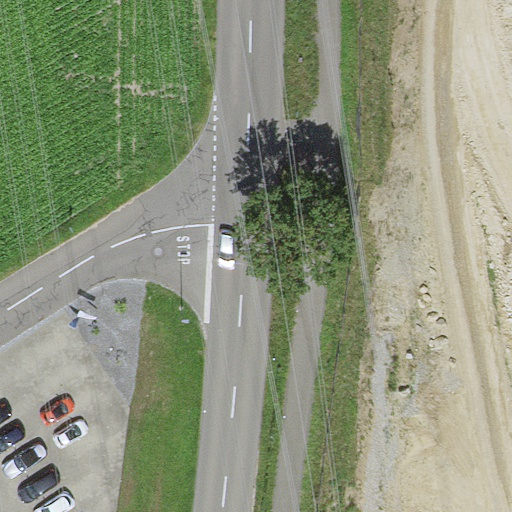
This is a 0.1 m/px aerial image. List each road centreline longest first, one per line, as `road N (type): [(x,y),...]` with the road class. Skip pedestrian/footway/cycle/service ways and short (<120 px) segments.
road 1 (tertiary): [(220,511),(244,212)]
road 2 (residential): [(244,212),(136,240),(0,313)]
road 3 (tertiary): [(244,212),(246,0)]
